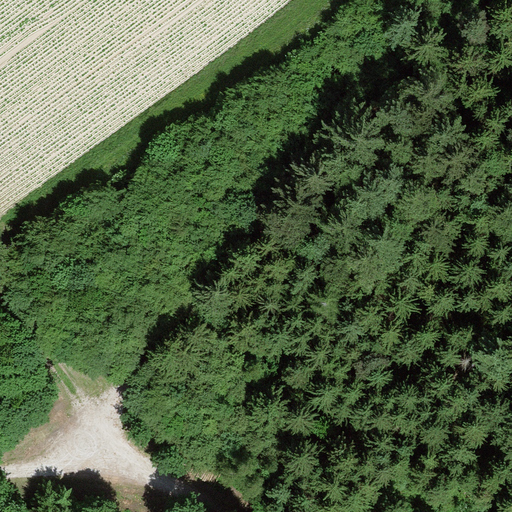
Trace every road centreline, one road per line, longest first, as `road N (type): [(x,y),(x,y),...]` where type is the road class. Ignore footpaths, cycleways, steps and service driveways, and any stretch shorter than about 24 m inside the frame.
road 1 (track): [(490,0),(277,209),(155,345),(117,399),(114,423),(130,456)]
road 2 (track): [(80,453),(130,456),(215,511)]
